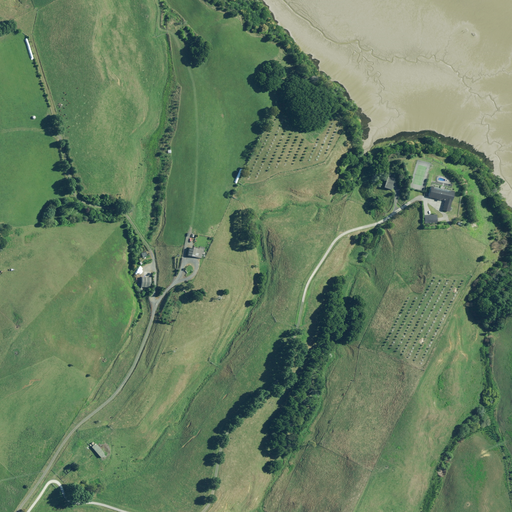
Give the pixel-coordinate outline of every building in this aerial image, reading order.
[(394,180),(387,177),(383,187),(390,189),(394,180)] [(430,185),(429,189),(427,197),(437,199),(437,200),(440,201),(440,200),(444,201),(442,210),(448,211),(452,194),(453,191),(446,190),(446,191),(435,188),(436,187),(430,185)] [(436,222),(435,214),(423,215),(423,223),(436,222)] [(201,249),(188,248),(187,256),(200,257),(201,249)] [(152,287),(151,277),(141,277),(141,287),(152,287)] [(105,456),(93,441),(89,444),(100,457),(105,456)]
